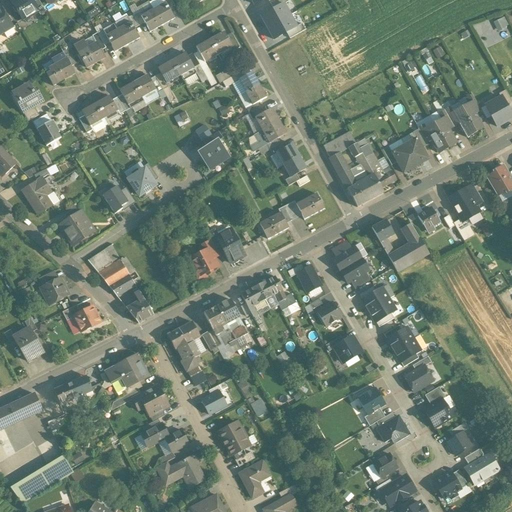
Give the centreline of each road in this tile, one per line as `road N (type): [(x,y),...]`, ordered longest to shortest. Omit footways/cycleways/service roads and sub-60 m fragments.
road 1 (residential): [(353,222),(233,5)]
road 2 (residential): [(422,440),(310,245)]
road 3 (residential): [(241,511),(147,329)]
road 4 (residential): [(233,5),(67,98)]
road 5 (residential): [(132,336),(0,204)]
road 6 (unclassified): [(310,245),(147,329)]
road 7 (unclassified): [(511,139),(353,222)]
road 8 (unclassified): [(132,336),(0,401)]
